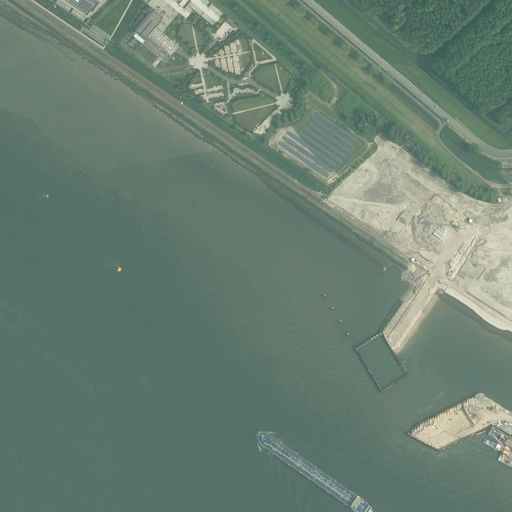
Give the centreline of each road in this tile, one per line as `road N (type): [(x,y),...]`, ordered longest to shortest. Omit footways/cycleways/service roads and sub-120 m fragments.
road 1 (motorway): [(511,344),(357,428),(249,511)]
road 2 (motorway): [(271,511),(364,439),(511,361)]
road 3 (tertiary): [(511,154),(476,144),(307,0)]
